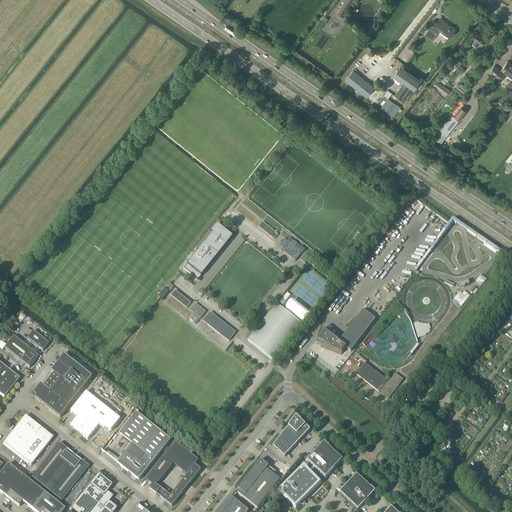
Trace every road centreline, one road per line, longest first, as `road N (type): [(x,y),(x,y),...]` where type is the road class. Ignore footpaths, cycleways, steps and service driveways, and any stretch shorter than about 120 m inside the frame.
road 1 (primary): [(151,0),(511,248)]
road 2 (primary): [(511,227),(181,0)]
road 3 (unclassified): [(161,511),(16,397)]
road 4 (tertiary): [(418,511),(289,394)]
road 5 (tertiary): [(192,511),(289,394)]
